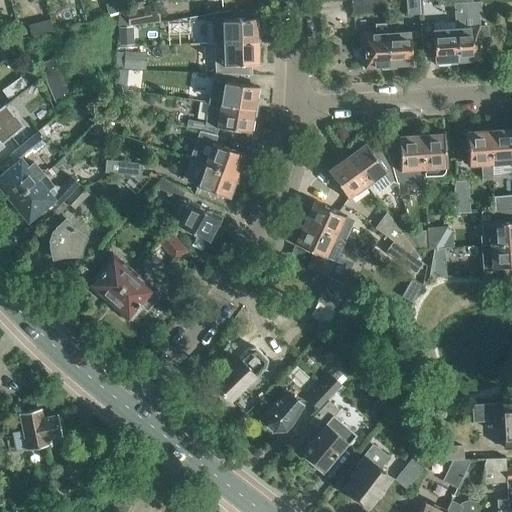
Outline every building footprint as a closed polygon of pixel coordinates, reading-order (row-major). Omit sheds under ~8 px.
[(79,0),(66,0),(73,26),(85,23),(79,0)] [(384,11),(383,0),(351,0),(352,14),(384,11)] [(406,0),(408,14),(420,14),(418,0),(406,0)] [(116,1),(105,3),(108,14),(119,11),(116,1)] [(479,2),(471,3),(454,4),(456,28),(458,64),(461,64),(461,60),(480,59),(479,44),(488,44),(487,26),(478,27),(477,16),(480,16),(479,2)] [(159,3),(155,4),(120,13),(119,26),(160,22),(159,3)] [(206,21),(212,20),(213,42),(260,40),(260,37),(257,38),(256,18),(232,19),(232,10),(206,15),(206,21)] [(54,31),(51,20),(24,27),(27,38),(54,31)] [(437,62),(437,66),(449,65),(449,61),(455,61),(455,65),(458,64),(456,28),(434,29),(433,22),(421,23),(423,51),(435,50),(435,62),(437,62)] [(409,31),(386,33),(389,69),(391,69),(391,65),(411,64),(409,31)] [(363,34),(364,47),(365,67),(366,67),(366,68),(376,68),(376,66),(385,65),(385,70),(389,69),(386,33),(363,34)] [(217,72),(217,73),(238,74),(238,73),(240,73),(239,64),(257,63),(257,44),(261,44),(260,40),(213,42),(213,63),(216,63),(216,72),(217,72)] [(123,68),(144,69),(146,51),(142,51),(142,45),(129,46),(129,51),(124,50),(124,52),(115,51),(115,66),(123,66),(123,68)] [(38,63),(57,107),(75,94),(58,55),(38,63)] [(136,86),(137,71),(119,69),(117,84),(136,86)] [(26,71),(1,89),(8,98),(33,80),(26,71)] [(217,73),(216,80),(213,80),(209,102),(253,109),(257,86),(237,83),(238,74),(217,73)] [(99,79),(88,97),(101,105),(112,88),(99,79)] [(110,108),(122,111),(124,89),(112,88),(110,108)] [(216,134),(219,126),(250,131),(253,109),(209,102),(206,123),(188,119),(186,127),(200,130),(216,134)] [(3,103),(0,105),(0,143),(0,142),(4,139),(5,140),(22,126),(3,103)] [(511,131),(511,129),(492,131),(492,126),(489,127),(492,173),(511,171),(511,131)] [(493,178),(492,173),(489,127),(486,127),(486,131),(467,132),(469,165),(480,164),(481,179),(493,178)] [(190,158),(198,161),(235,175),(243,154),(213,143),(216,134),(200,130),(198,137),(202,138),(198,148),(194,147),(190,158)] [(421,132),(424,177),(442,176),(446,171),(443,134),(424,135),(424,131),(421,132)] [(424,181),(424,177),(421,132),(418,132),(418,136),(398,137),(402,180),(412,179),(413,182),(424,181)] [(8,197),(11,200),(44,174),(33,161),(27,167),(23,162),(44,145),(35,134),(9,155),(12,158),(1,167),(5,172),(0,176),(0,186),(2,189),(1,193),(5,198),(8,197)] [(392,136),(380,137),(380,138),(383,146),(387,155),(388,157),(393,157),(392,136)] [(344,154),(365,184),(373,194),(395,178),(392,170),(388,157),(387,155),(378,161),(365,144),(349,156),(346,153),(344,154)] [(365,184),(344,154),(341,156),(344,160),(328,171),(348,197),(365,184)] [(141,163),(105,159),(104,172),(140,175),(141,163)] [(198,161),(194,171),(190,182),(228,196),(235,175),(198,161)] [(453,213),(470,212),(467,165),(457,166),(453,213)] [(54,186),(44,174),(11,200),(13,203),(12,206),(16,211),(20,211),(27,220),(39,210),(45,218),(77,184),(70,177),(59,187),(54,186)] [(153,186),(155,188),(179,200),(184,191),(160,179),(153,186)] [(79,186),(65,200),(73,209),(88,194),(79,186)] [(511,193),(493,195),(494,209),(511,207),(511,193)] [(188,202),(177,224),(197,234),(191,245),(201,250),(219,218),(188,202)] [(314,202),(305,222),(334,236),(344,215),(314,202)] [(409,253),(413,248),(386,212),(375,228),(394,241),(409,253)] [(84,237),(74,229),(74,226),(71,226),(65,219),(56,228),(56,229),(53,231),(55,234),(56,234),(55,239),(54,239),(50,240),(52,244),(51,244),(53,257),(64,254),(79,254),(80,245),(84,237)] [(511,220),(489,222),(491,244),(511,243),(511,220)] [(336,256),(343,240),(334,236),(305,222),(295,243),(315,252),(309,268),(330,277),(341,283),(350,263),(336,256)] [(427,226),(427,230),(429,246),(429,248),(433,248),(446,227),(447,225),(427,226)] [(452,246),(451,230),(446,227),(434,248),(444,247),(452,246)] [(169,230),(156,240),(173,260),(185,250),(169,230)] [(429,246),(427,230),(413,231),(419,247),(429,246)] [(415,247),(419,247),(413,231),(404,232),(415,247)] [(416,258),(409,253),(394,241),(386,252),(409,269),(416,258)] [(511,243),(491,244),(481,245),(483,271),(494,270),(494,267),(511,265),(511,243)] [(429,277),(446,275),(444,247),(434,248),(429,277)] [(108,300),(131,273),(112,257),(89,284),(89,285),(87,287),(98,295),(100,293),(108,300)] [(131,273),(108,300),(128,317),(128,316),(131,319),(142,306),(146,310),(158,296),(151,290),(131,273)] [(358,290),(341,283),(330,277),(318,301),(338,311),(358,290)] [(401,295),(408,300),(412,302),(421,286),(422,285),(418,282),(411,278),(410,279),(401,295)] [(229,365),(229,366),(231,368),(216,382),(216,383),(216,384),(216,385),(216,386),(228,397),(228,398),(229,398),(230,398),(231,398),(231,397),(245,383),(248,386),(249,386),(255,379),(256,379),(256,378),(256,377),(254,374),(256,372),(258,365),(249,355),(242,358),(240,360),(237,358),(236,357),(235,357),(229,364),(229,365)] [(318,408),(339,383),(346,376),(335,367),(308,399),(318,408)] [(322,466),(324,468),(346,441),(349,443),(357,434),(334,415),(346,399),(336,390),(308,421),(319,430),(302,450),(312,458),(312,462),(319,467),(322,466)] [(272,403),(267,409),(265,411),(265,420),(276,430),(286,429),(294,421),(301,409),(303,405),(289,392),(272,403)] [(493,402),(477,403),(471,403),(472,421),(500,419),(499,416),(503,416),(504,423),(511,422),(511,400),(502,401),(502,403),(493,403),(493,402)] [(15,450),(26,448),(47,444),(46,438),(62,435),(57,414),(42,417),(40,407),(19,412),(23,430),(12,432),(15,450)] [(346,486),(353,492),(354,493),(354,495),(355,496),(356,497),(358,498),(359,499),(361,499),(363,499),(370,505),(391,478),(379,468),(389,456),(374,444),(356,466),(360,469),(346,486)] [(431,447),(432,460),(454,458),(463,457),(463,445),(431,447)] [(397,477),(409,485),(423,463),(411,455),(397,477)] [(486,458),(481,482),(507,481),(506,468),(505,456),(486,458)] [(443,479),(459,487),(472,459),(464,459),(463,457),(454,458),(443,479)] [(379,511),(383,511),(403,486),(396,480),(374,508),(379,511)] [(401,490),(395,498),(403,504),(409,496),(401,490)] [(477,511),(479,501),(469,499),(463,502),(463,505),(454,501),(448,511),(477,511)] [(496,499),(496,511),(508,511),(508,499),(496,499)] [(445,511),(424,502),(419,511),(445,511)]
